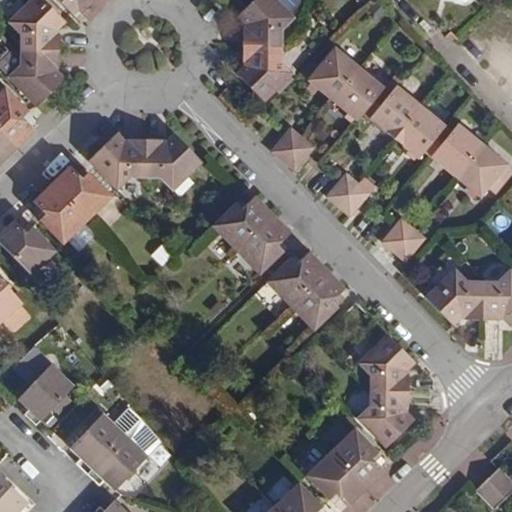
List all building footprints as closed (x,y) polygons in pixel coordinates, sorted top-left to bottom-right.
[(25,51),(62,52),(62,35),(57,34),(58,31),(67,22),(44,0),(34,0),(10,24),(25,39),(25,51)] [(90,24),(109,5),(104,0),(58,0),(73,16),(78,11),(85,18),(90,24)] [(241,46),(278,47),(278,36),(294,20),(292,17),(301,8),(300,1),(299,0),(256,0),(238,16),(246,23),(245,29),(242,29),(241,46)] [(0,64),(14,51),(3,40),(0,43),(0,64)] [(278,58),(278,47),(241,46),(240,62),(245,62),(245,67),(237,75),(264,103),(266,101),(294,74),(278,58)] [(62,68),(62,52),(25,51),(16,50),(14,51),(0,64),(0,67),(37,106),(38,108),(66,81),(60,76),(57,72),(58,68),(62,68)] [(301,75),(334,102),(358,73),(336,54),(319,73),(310,65),(301,75)] [(381,110),(390,98),(358,73),(334,102),(359,123),(365,116),(373,105),(381,110)] [(5,89),(0,94),(0,128),(18,147),(36,130),(25,117),(28,114),(5,89)] [(373,105),(365,116),(395,141),(420,110),(396,91),(390,98),(381,110),(373,105)] [(441,147),(451,135),(420,110),(395,141),(417,159),(423,152),(433,140),(441,147)] [(0,165),(18,147),(0,128),(0,165)] [(457,128),(451,135),(441,147),(433,140),(423,152),(455,179),(481,148),(457,128)] [(284,162),(302,140),(291,131),(273,152),(284,162)] [(146,176),(147,140),(129,140),(129,143),(124,142),(117,135),(89,162),(95,168),(118,193),(135,177),(146,176)] [(163,141),(147,140),(146,176),(157,176),(173,194),(202,165),(175,137),(169,143),(162,143),(163,141)] [(314,150),(302,140),(284,162),(295,171),(307,158),(314,150)] [(511,174),(481,148),(455,179),(480,200),(495,182),(502,187),(511,174)] [(52,185),(87,222),(111,200),(87,175),(82,180),(71,168),(52,185)] [(338,209),(357,187),(344,176),(339,183),(326,199),(338,209)] [(98,234),(87,222),(52,185),(34,203),(46,215),(41,220),(64,244),(70,239),(81,250),(98,234)] [(368,196),(357,187),(338,209),(349,219),(362,203),(368,196)] [(237,252),(273,217),(254,199),(250,203),(241,211),(235,206),(213,228),(237,252)] [(290,235),(273,217),(237,252),(260,276),(283,254),(276,248),(287,238),(290,235)] [(19,225),(16,222),(0,236),(0,244),(29,276),(54,254),(32,229),(27,234),(19,225)] [(380,246),(391,255),(410,232),(399,223),(394,229),(380,246)] [(410,232),(391,255),(403,265),(417,248),(422,242),(410,232)] [(269,285),(291,307),(327,273),(308,254),(305,257),(295,267),(292,263),(269,285)] [(418,263),(406,273),(421,292),(434,282),(418,263)] [(481,322),(481,289),(474,289),(455,269),(424,299),(451,327),(459,318),(463,318),(464,323),(481,322)] [(493,289),(481,289),(481,322),(497,322),(497,317),(501,317),(511,328),(511,327),(511,275),(509,272),(493,289)] [(327,273),(291,307),(314,331),(336,308),(331,304),(344,291),(327,273)] [(0,322),(2,325),(25,304),(0,276),(0,322)] [(374,385),(374,392),(407,393),(409,376),(403,376),(405,371),(413,364),(387,337),(357,366),(374,385)] [(73,390),(49,367),(18,400),(29,411),(24,416),(37,428),(73,390)] [(407,393),(374,392),(373,403),(357,419),(383,447),(385,449),(412,423),(403,414),(403,410),(406,410),(407,393)] [(165,440),(138,415),(128,426),(154,451),(165,440)] [(76,465),(88,476),(125,437),(103,417),(71,451),(81,460),(76,465)] [(352,432),(329,455),(363,491),(382,472),(378,468),(370,460),(375,454),(352,432)] [(125,437),(88,476),(99,486),(103,481),(115,492),(147,458),(125,437)] [(346,508),(363,491),(329,455),(305,478),(328,501),(334,495),(341,503),(346,508)] [(493,477),(510,495),(511,492),(511,475),(503,467),(493,477)] [(510,495),(493,477),(482,488),(499,505),(510,495)] [(0,480),(0,511),(23,511),(28,507),(0,480)] [(297,484),(273,507),(277,511),(315,511),(319,509),(297,484)] [(100,506),(94,511),(126,511),(115,501),(105,511),(100,506)]
